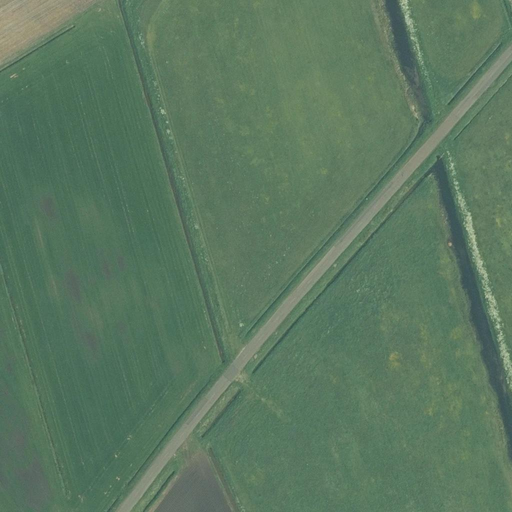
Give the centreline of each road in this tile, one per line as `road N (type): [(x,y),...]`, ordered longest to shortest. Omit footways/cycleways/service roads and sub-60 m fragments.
road 1 (tertiary): [(123,511),(288,307),(511,52)]
road 2 (track): [(511,380),(442,132)]
